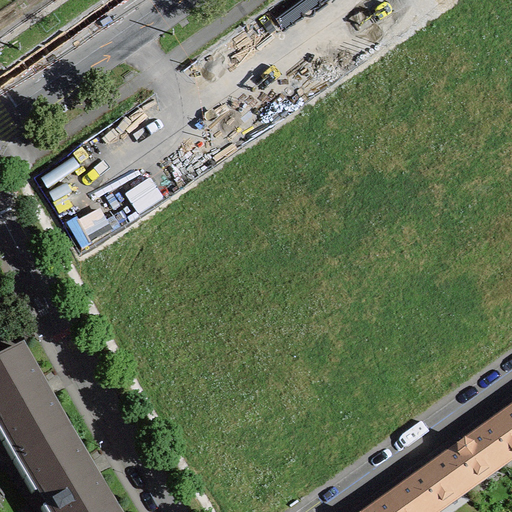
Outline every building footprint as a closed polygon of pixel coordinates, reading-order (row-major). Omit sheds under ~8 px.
[(0,422),(0,424),(6,420),(25,454),(68,430),(35,371),(21,348),(0,360),(0,422)] [(500,460),(511,451),(511,414),(507,418),(500,415),(493,421),(493,428),(490,431),(483,435),(500,460)] [(83,456),(68,430),(25,454),(45,488),(40,491),(47,504),(53,501),(59,511),(109,511),(115,509),(83,456)] [(483,435),(472,443),(465,440),(458,445),(459,453),(456,455),(448,461),(465,485),(500,460),(483,435)] [(430,510),(465,485),(448,461),(437,468),(430,465),(423,471),(423,478),(420,480),(413,486),(430,510)] [(378,511),(427,511),(430,510),(413,486),(402,493),(395,490),(388,496),(388,503),(385,505),(378,511)]
